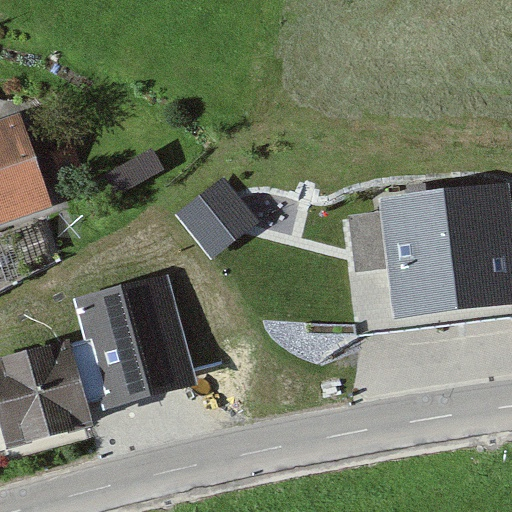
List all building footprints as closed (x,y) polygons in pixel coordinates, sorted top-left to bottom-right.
[(0,213),(34,201),(8,125),(0,127),(0,213)] [(150,153),(105,179),(115,198),(161,172),(150,153)] [(225,182),(181,216),(211,255),(255,222),(225,182)] [(359,184),(361,238),(389,237),(387,183),(359,184)] [(511,266),(503,191),(388,205),(401,315),(511,301),(511,266)] [(107,411),(197,387),(168,277),(77,301),(88,340),(103,395),(107,411)] [(74,404),(103,395),(88,340),(0,363),(0,433),(3,444),(79,424),(74,404)]
